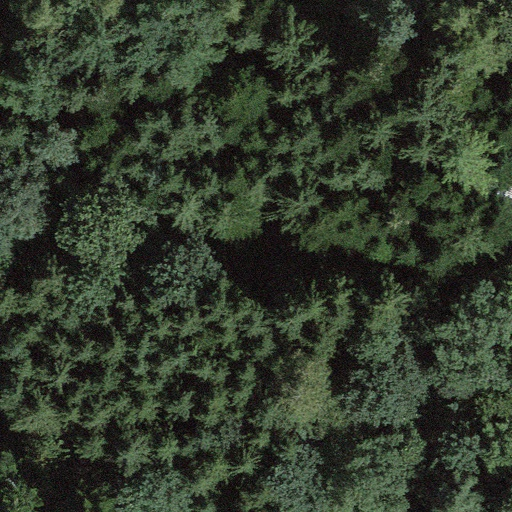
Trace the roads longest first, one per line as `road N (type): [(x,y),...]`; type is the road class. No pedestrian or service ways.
road 1 (track): [(0,295),(503,175)]
road 2 (track): [(243,511),(0,392)]
